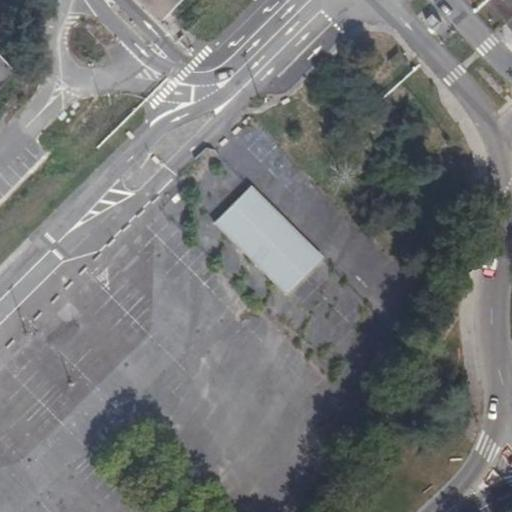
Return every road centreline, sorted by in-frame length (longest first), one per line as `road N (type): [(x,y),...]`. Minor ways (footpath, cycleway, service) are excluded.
road 1 (secondary): [(511,225),(491,320),(505,392)]
road 2 (secondary): [(505,392),(488,448),(448,511)]
